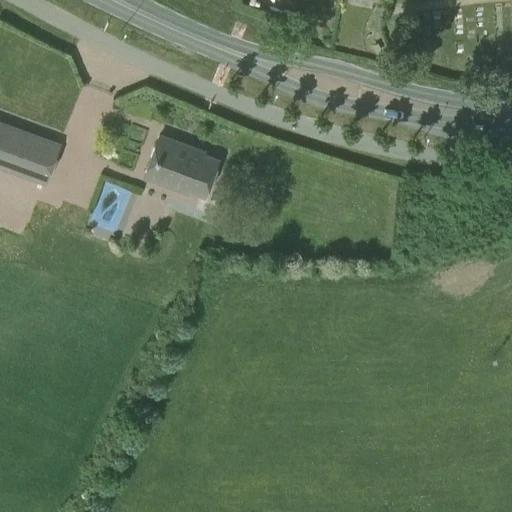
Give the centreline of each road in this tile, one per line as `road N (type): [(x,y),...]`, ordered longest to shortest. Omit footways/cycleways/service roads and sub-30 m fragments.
road 1 (unclassified): [(511,165),(329,133),(214,93),(21,0)]
road 2 (primary): [(229,50),(306,94),(350,107),(511,129)]
road 3 (primary): [(511,107),(428,97),(339,69),(229,50)]
